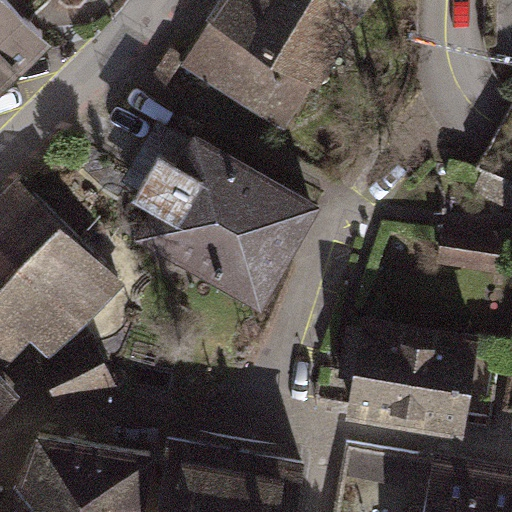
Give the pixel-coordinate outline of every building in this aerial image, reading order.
[(0,0),(0,81),(47,36),(34,24),(10,0),(0,0)] [(208,23),(184,63),(293,126),(320,82),(327,86),(377,0),(204,0),(196,15),(208,23)] [(262,311),(323,206),(192,137),(178,162),(159,154),(131,200),(150,211),(136,236),(262,311)] [(124,280),(20,177),(0,197),(0,333),(36,369),(124,280)] [(443,262),(506,273),(511,237),(511,236),(449,225),(443,262)] [(484,329),(365,309),(349,401),(468,422),(484,329)] [(65,405),(119,385),(102,340),(48,360),(65,405)] [(0,409),(15,395),(0,380),(0,409)] [(142,511),(157,454),(38,434),(16,487),(11,511),(142,511)] [(299,511),(308,462),(167,436),(155,511),(299,511)] [(511,511),(511,468),(438,456),(428,511),(511,511)]
